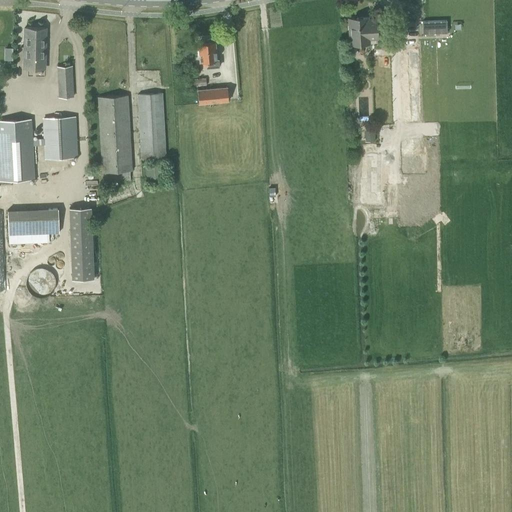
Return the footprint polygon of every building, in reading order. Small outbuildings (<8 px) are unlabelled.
[(369,39),(378,38),(376,18),(363,19),(363,17),(348,18),(350,44),(370,43),(369,39)] [(45,68),(46,28),(25,27),(24,67),(45,68)] [(209,67),(218,66),(218,59),(216,60),(214,41),(198,42),(200,62),(202,61),(203,64),(209,63),(209,67)] [(423,53),(408,53),(409,82),(414,82),(414,89),(429,89),(428,62),(424,62),(423,53)] [(59,97),(73,96),(72,65),(58,66),(59,97)] [(200,103),(228,101),(227,87),(197,89),(198,103),(200,103)] [(166,157),(163,104),(162,92),(137,94),(138,104),(141,158),(166,157)] [(132,170),(128,104),(128,94),(98,96),(98,104),(102,172),(105,172),(105,182),(130,180),(130,170),(132,170)] [(409,110),(410,122),(435,122),(434,110),(409,110)] [(76,157),(74,116),(44,117),(46,158),(76,157)] [(0,172),(0,180),(34,178),(31,118),(0,119),(0,172)] [(365,128),(365,140),(375,140),(376,128),(365,128)] [(409,142),(400,142),(401,164),(410,164),(410,173),(426,172),(424,141),(409,141),(409,142)] [(47,178),(56,178),(56,166),(47,167),(47,178)] [(94,279),(91,207),(68,208),(71,280),(94,279)] [(8,234),(27,233),(59,232),(58,208),(7,209),(8,234)]
